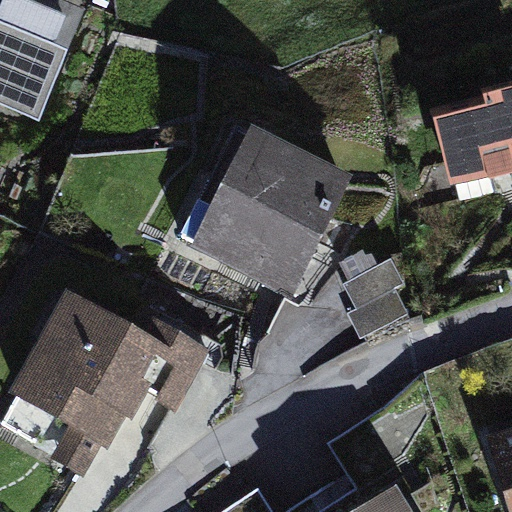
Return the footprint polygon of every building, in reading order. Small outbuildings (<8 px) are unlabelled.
[(90,19),(37,0),(0,0),(0,121),(44,138),(90,19)] [(481,122),(439,133),(457,204),(511,189),(511,100),(478,109),(481,122)] [(354,192),(241,143),(189,262),(303,311),(354,192)] [(209,367),(63,299),(7,418),(68,446),(56,472),(98,491),(137,407),(181,427),(209,367)] [(511,511),(511,445),(471,456),(485,511),(511,511)] [(399,511),(388,492),(355,511),(399,511)]
